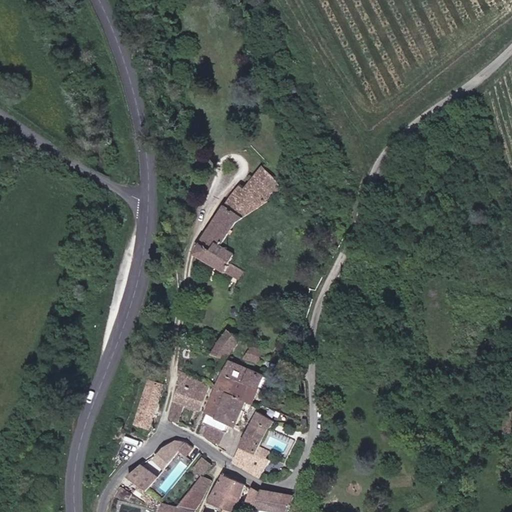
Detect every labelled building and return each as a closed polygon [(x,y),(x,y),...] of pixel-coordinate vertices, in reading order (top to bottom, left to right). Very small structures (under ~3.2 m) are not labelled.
[(229,243),(241,221),(286,191),(279,176),(266,164),(246,189),(243,185),(230,204),(228,203),(201,252),(244,278),(250,267),(237,260),(243,251),(229,243)] [(244,337),(232,331),(220,352),(232,359),(244,337)] [(264,361),(265,356),(267,350),(254,346),(250,357),(264,361)] [(271,375),(238,360),(232,373),(229,372),(202,434),(223,444),(233,423),(242,427),(253,401),(259,404),(271,375)] [(186,405),(202,411),(212,383),(185,369),(183,386),(171,419),(180,423),(186,405)] [(143,433),(150,436),(153,428),(151,427),(169,384),(156,379),(139,421),(147,424),(143,433)] [(261,411),(245,445),(264,454),(280,420),(261,411)] [(162,460),(168,466),(178,455),(190,440),(178,440),(170,445),(168,447),(158,456),(162,460)] [(196,444),(190,440),(178,455),(184,459),(196,444)] [(245,445),(237,462),(263,478),(274,458),(264,454),(245,445)] [(197,471),(203,474),(203,473),(213,462),(208,459),(197,471)] [(147,463),(137,475),(153,489),(155,487),(164,476),(147,463)] [(203,473),(203,474),(183,506),(201,509),(216,478),(203,473)] [(256,487),(227,473),(208,511),(210,511),(242,511),(246,502),(251,505),(256,487)] [(264,508),(281,511),(292,511),(297,495),(267,489),(267,491),(256,487),(251,505),(249,508),(261,511),(264,508)] [(176,511),(178,505),(165,502),(162,511),(176,511)]
